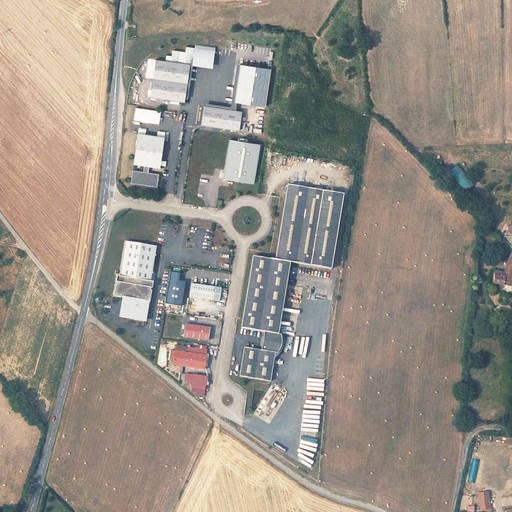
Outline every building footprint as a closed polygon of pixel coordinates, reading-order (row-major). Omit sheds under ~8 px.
[(193,68),(194,65),(213,68),(215,52),(197,49),(197,51),(187,49),(186,55),(173,53),(173,58),(166,57),(165,63),(156,62),(150,99),(184,105),(190,68),(193,68)] [(263,107),(269,70),(238,65),(232,102),(263,107)] [(239,132),(242,114),(204,108),(202,126),(239,132)] [(158,171),(163,140),(137,135),(131,166),(142,168),(141,174),(130,172),(128,185),(154,189),(157,177),(146,175),(147,169),(158,171)] [(253,186),(260,146),(229,141),(222,181),(253,186)] [(455,165),(447,172),(465,191),(473,184),(455,165)] [(330,271),(343,196),(287,187),(274,262),(330,271)] [(511,243),(511,239),(505,235),(500,241),(508,249),(511,243)] [(152,284),(158,249),(126,244),(120,278),(118,278),(114,298),(119,299),(116,319),(144,324),(147,309),(145,309),(146,303),(150,304),(154,284),(152,284)] [(511,252),(504,268),(503,274),(494,273),(492,285),(509,287),(511,269),(511,268),(511,252)] [(277,338),(289,265),(330,272),(330,271),(274,262),(252,259),(240,331),(263,335),(260,354),(242,351),(237,378),(269,384),(273,357),(276,357),(277,355),(279,351),(280,348),(280,345),(280,340),(279,338),(277,338)] [(210,279),(229,282),(230,274),(206,270),(204,278),(210,279)] [(179,273),(170,272),(165,304),(181,307),(185,283),(178,282),(179,273)] [(218,302),(220,289),(190,285),(188,298),(218,302)] [(208,340),(209,329),(185,325),(183,337),(208,340)] [(205,370),(207,356),(206,356),(207,350),(177,346),(175,365),(205,370)] [(206,389),(208,377),(194,375),(192,387),(206,389)] [(269,387),(261,404),(259,403),(254,414),(263,419),(269,406),(273,396),(275,397),(278,392),(269,387)] [(473,483),(479,461),(471,460),(466,481),(473,483)] [(487,492),(477,494),(480,511),(490,510),(487,492)]
